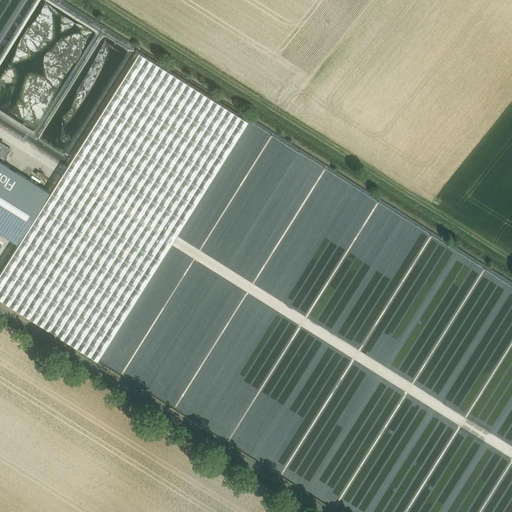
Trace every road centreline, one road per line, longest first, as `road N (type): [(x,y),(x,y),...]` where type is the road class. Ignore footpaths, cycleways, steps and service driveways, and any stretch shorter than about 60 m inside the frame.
road 1 (track): [(100,0),(511,258)]
road 2 (unclassified): [(0,305),(329,511)]
